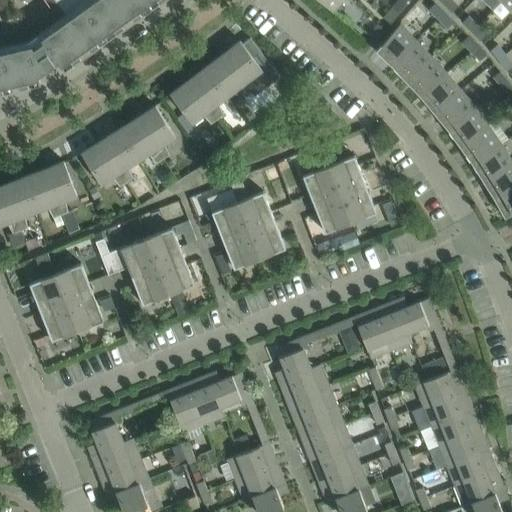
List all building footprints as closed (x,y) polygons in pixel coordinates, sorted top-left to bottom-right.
[(0,91),(12,89),(40,83),(38,74),(58,60),(64,69),(85,54),(87,53),(85,50),(155,0),(46,0),(62,21),(43,35),(41,37),(43,40),(33,47),(31,44),(3,50),(0,50),(0,91)] [(342,0),(320,0),(332,11),(342,0)] [(398,13),(407,3),(403,0),(397,0),(392,7),(398,13)] [(458,5),(452,0),(444,0),(442,2),(456,16),(463,10),(458,5)] [(511,12),(511,0),(501,0),(501,1),(511,12)] [(428,9),(437,18),(444,12),(434,3),(428,9)] [(390,23),(398,13),(392,7),(383,17),(390,23)] [(453,21),(444,12),(437,18),(446,27),(453,21)] [(462,21),(471,31),(477,24),(468,15),(462,21)] [(369,33),(376,39),(384,29),(378,24),(369,33)] [(391,64),(416,40),(400,24),(375,49),(391,64)] [(486,34),(477,24),(471,31),(480,40),(486,34)] [(461,42),(470,51),(476,45),(467,36),(461,42)] [(240,39),(222,53),(251,92),(258,87),(252,77),(262,69),(240,39)] [(405,80),(431,56),(416,40),(391,64),(405,80)] [(490,50),(498,60),(505,54),(497,44),(490,50)] [(486,54),(476,45),(470,51),(479,60),(486,54)] [(251,92),(222,53),(205,66),(227,95),(237,88),(245,97),(251,92)] [(511,65),(511,62),(505,54),(498,60),(506,70),(511,65)] [(420,95),(446,72),(431,56),(405,80),(420,95)] [(227,95),(205,66),(187,79),(217,118),(223,113),(217,103),(227,95)] [(499,71),(492,76),(501,86),(507,81),(499,71)] [(433,111),(460,89),(446,72),(420,95),(433,111)] [(217,118),(187,79),(170,93),(192,122),(202,114),(211,123),(217,118)] [(511,93),(511,86),(507,81),(501,86),(509,96),(511,93)] [(446,128),(475,106),(460,89),(433,111),(446,128)] [(155,105),(136,117),(162,158),(169,154),(164,143),(175,136),(155,105)] [(459,145),(488,124),(475,106),(446,128),(459,145)] [(162,158),(136,117),(118,128),(138,159),(148,153),(155,162),(162,158)] [(500,142),(506,138),(493,120),(488,124),(459,145),(471,162),(500,142)] [(138,159),(118,128),(100,140),(126,181),(133,177),(127,166),(138,159)] [(126,181),(100,140),(81,152),(101,183),(111,176),(119,185),(126,181)] [(482,180),(511,161),(511,160),(500,142),(471,162),(482,180)] [(354,154),(328,164),(339,193),(365,183),(354,154)] [(63,160),(42,168),(60,214),(68,211),(64,199),(76,195),(63,160)] [(493,197),(511,186),(511,161),(482,180),(493,197)] [(339,193),(328,164),(302,175),(313,203),(339,193)] [(60,214),(42,168),(22,176),(36,210),(47,206),(53,217),(60,214)] [(36,210),(22,176),(2,184),(20,229),(27,227),(24,215),(36,210)] [(376,211),(365,183),(339,193),(350,221),(376,211)] [(20,229),(2,184),(0,184),(0,224),(7,222),(12,232),(20,229)] [(95,185),(89,189),(95,198),(101,195),(95,185)] [(511,186),(493,197),(504,216),(511,212),(511,186)] [(263,190),(237,200),(248,229),(274,219),(263,190)] [(350,221),(339,193),(313,203),(325,231),(350,221)] [(248,229),(237,200),(211,211),(222,239),(248,229)] [(285,247),(274,219),(248,229),(259,257),(285,247)] [(172,226),(146,236),(157,265),(183,255),(172,226)] [(259,257),(248,229),(222,239),(234,267),(259,257)] [(157,265),(146,236),(109,251),(101,232),(94,235),(109,273),(127,266),(131,275),(157,265)] [(47,252),(34,257),(37,263),(49,259),(47,252)] [(194,283),(183,255),(157,265),(168,293),(194,283)] [(81,262),(55,272),(66,301),(92,291),(81,262)] [(168,293),(157,265),(131,275),(142,303),(168,293)] [(66,301),(55,272),(29,283),(40,311),(66,301)] [(103,319),(92,291),(66,301),(77,329),(103,319)] [(403,296),(394,299),(407,332),(427,324),(429,329),(439,325),(428,297),(407,305),(403,296)] [(407,332),(394,299),(375,307),(391,349),(411,341),(407,332)] [(77,329),(66,301),(40,311),(51,339),(77,329)] [(391,349),(375,307),(354,315),(370,357),(391,349)] [(348,318),(333,324),(335,330),(351,324),(348,318)] [(312,339),(335,330),(333,324),(310,333),(312,339)] [(435,333),(441,349),(448,346),(442,331),(435,333)] [(275,371),(278,380),(311,368),(303,348),(308,346),(304,335),(276,346),(284,368),(275,371)] [(454,362),(448,346),(441,349),(447,364),(454,362)] [(320,364),(311,368),(278,380),(286,400),(328,384),(320,364)] [(375,365),(368,368),(372,378),(379,375),(375,365)] [(414,384),(423,404),(464,388),(456,367),(414,384)] [(216,370),(207,373),(220,406),(239,398),(241,403),(252,399),(240,371),(219,379),(216,370)] [(224,415),(220,406),(207,373),(187,381),(203,423),(224,415)] [(372,378),(376,388),(383,385),(379,375),(372,378)] [(203,423),(187,381),(166,390),(183,431),(203,423)] [(336,404),(328,384),(286,400),(294,420),(336,404)] [(472,408),(464,388),(423,404),(430,425),(472,408)] [(160,392),(145,398),(148,404),(163,398),(160,392)] [(125,414),(148,404),(145,398),(122,407),(125,414)] [(368,403),(372,413),(378,411),(374,400),(368,403)] [(302,440),(344,424),(336,404),(294,420),(302,440)] [(248,408),(254,423),(260,420),(254,405),(248,408)] [(384,408),(388,418),(395,415),(391,405),(384,408)] [(480,428),(472,408),(430,425),(438,445),(480,428)] [(87,445),(90,454),(123,441),(115,422),(120,420),(116,409),(88,421),(96,442),(87,445)] [(382,421),(378,411),(372,413),(376,423),(382,421)] [(399,425),(395,415),(388,418),(392,428),(399,425)] [(266,436),(260,420),(254,423),(260,438),(266,436)] [(310,460),(352,444),(344,424),(302,440),(310,460)] [(488,448),(480,428),(438,445),(446,465),(488,448)] [(99,474),(140,458),(132,437),(123,441),(90,454),(99,474)] [(181,442),(184,452),(191,449),(187,439),(181,442)] [(227,458),(235,478),(276,462),(268,441),(227,458)] [(384,443),(388,453),(394,451),(390,441),(384,443)] [(318,480),(360,464),(352,444),(310,460),(318,480)] [(400,448),(404,459),(411,456),(407,445),(400,448)] [(496,468),(488,448),(446,465),(454,485),(496,468)] [(195,459),(191,449),(184,452),(188,462),(195,459)] [(398,461),(394,451),(388,453),(392,463),(398,461)] [(415,466),(411,456),(404,459),(408,468),(415,466)] [(107,494),(148,478),(140,458),(99,474),(107,494)] [(284,481),(276,462),(235,478),(243,498),(284,481)] [(326,501),(368,484),(360,464),(318,480),(326,501)] [(504,488),(496,468),(454,485),(462,505),(504,488)] [(403,471),(390,476),(395,487),(407,482),(403,471)] [(152,486),(148,478),(107,494),(110,503),(119,499),(124,511),(147,502),(142,490),(152,486)] [(196,482),(200,492),(207,489),(203,479),(196,482)] [(288,491),(284,481),(243,498),(246,507),(255,503),(258,511),(268,511),(283,506),(278,494),(288,491)] [(368,484),(326,501),(329,509),(339,505),(341,511),(357,511),(367,508),(365,504),(374,501),(368,484)] [(415,489),(420,499),(427,496),(422,486),(415,489)] [(507,497),(504,488),(462,505),(451,509),(452,511),(502,511),(498,501),(507,497)] [(211,500),(207,489),(200,492),(204,502),(211,500)] [(188,509),(199,505),(194,494),(184,499),(188,509)] [(431,506),(427,496),(420,499),(424,509),(431,506)]
